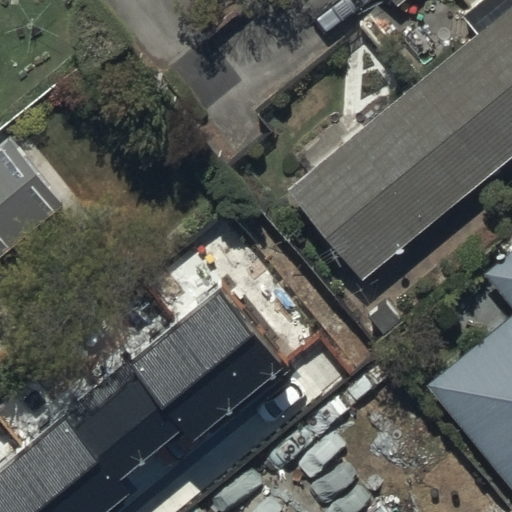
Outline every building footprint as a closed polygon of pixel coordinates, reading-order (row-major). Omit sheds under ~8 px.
[(511,135),(511,0),(460,0),(471,13),(284,170),(361,262),(511,135)] [(0,242),(60,194),(2,123),(0,124),(0,242)] [(511,231),(478,258),(510,299),(427,365),(511,472),(511,231)] [(211,433),(184,401),(147,430),(173,463),(211,433)] [(0,511),(80,511),(57,482),(44,493),(12,453),(0,461),(0,511)] [(396,511),(378,490),(350,511),(396,511)]
